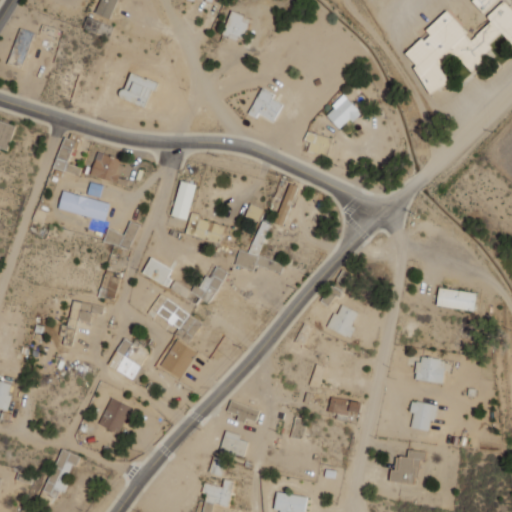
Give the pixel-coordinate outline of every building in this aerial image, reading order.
[(117,0),(100,0),(95,13),(110,19),(117,0)] [(433,94),(448,79),(439,68),(454,54),(468,69),(504,35),(511,43),(511,9),(503,0),(486,16),(490,21),(471,38),(446,11),(424,30),(426,33),(405,53),(416,66),(412,70),(433,94)] [(496,0),(471,0),(482,12),(496,0)] [(222,34),(242,41),(250,18),(230,11),(222,34)] [(82,27),(99,34),(103,24),(87,17),(82,27)] [(21,69),(34,33),(20,27),(6,64),(21,69)] [(154,81),(128,73),(120,98),(146,106),(154,81)] [(274,121),(283,100),(259,90),(249,114),(256,117),(258,114),(274,121)] [(324,113),(338,128),(349,118),(352,121),(361,113),(344,95),(324,113)] [(0,147),(7,150),(16,126),(0,119),(0,147)] [(54,168),(79,176),(81,167),(69,164),(78,135),(66,131),(54,168)] [(307,151),(327,156),(331,137),(307,131),(304,140),(310,141),(307,151)] [(122,160),(97,152),(90,174),(115,182),(122,160)] [(100,196),(103,184),(90,181),(87,194),(100,196)] [(188,219),(194,184),(179,181),(172,216),(188,219)] [(274,222),(283,226),(297,186),(289,182),(274,222)] [(105,221),(110,203),(63,190),(58,208),(105,221)] [(263,208),(250,203),(245,216),(258,221),(263,208)] [(224,224),(190,215),(185,233),(219,243),(224,224)] [(249,252),(239,249),(234,264),(253,271),(255,264),(281,273),(284,264),(258,255),(269,222),(261,219),(249,252)] [(124,234),(108,228),(103,239),(129,250),(139,225),(130,221),(124,234)] [(142,274),(164,283),(171,267),(149,258),(142,274)] [(113,300),(119,279),(104,275),(100,290),(92,287),(93,286),(84,284),(82,291),(94,294),(93,295),(113,300)] [(196,303),(200,296),(173,282),(169,289),(196,303)] [(329,307),(340,289),(332,283),(321,301),(329,307)] [(437,307),(474,309),(475,291),(438,288),(437,307)] [(174,334),(188,343),(202,323),(160,294),(149,309),(177,329),(174,334)] [(77,320),(90,322),(91,312),(102,314),(103,306),(72,300),(67,325),(61,324),(59,335),(64,336),(62,344),(72,346),(77,320)] [(357,311),(341,304),(338,313),(333,311),(326,327),(350,337),(354,327),(352,326),(357,311)] [(138,382),(145,369),(140,366),(148,351),(124,336),(108,364),(138,382)] [(197,351),(176,339),(160,365),(182,378),(197,351)] [(415,378),(441,383),(445,360),(418,355),(415,378)] [(336,381),(322,378),(324,366),(315,364),(311,385),(334,390),(336,381)] [(335,417),(346,420),(349,410),(359,413),(361,404),(349,400),(331,396),(327,411),(337,413),(335,417)] [(119,433),(130,406),(110,398),(99,424),(119,433)] [(227,411),(238,415),(237,417),(255,423),(259,409),(231,400),(227,411)] [(410,427),(428,430),(430,420),(434,421),(437,405),(412,400),(409,411),(413,412),(410,427)] [(248,441),(239,439),(240,434),(224,430),(218,454),(213,453),(208,472),(219,475),(225,452),(243,457),(248,441)] [(39,497),(56,504),(78,455),(62,448),(39,497)] [(425,451),(408,449),(407,456),(394,454),(390,481),(414,484),(417,459),(424,459),(425,451)] [(167,482),(185,489),(182,497),(192,502),(200,484),(171,472),(167,482)] [(211,511),(213,503),(228,507),(233,480),(224,478),(222,486),(204,482),(201,499),(205,500),(202,511),(211,511)] [(305,511),(306,494),(275,493),(275,511),(305,511)]
